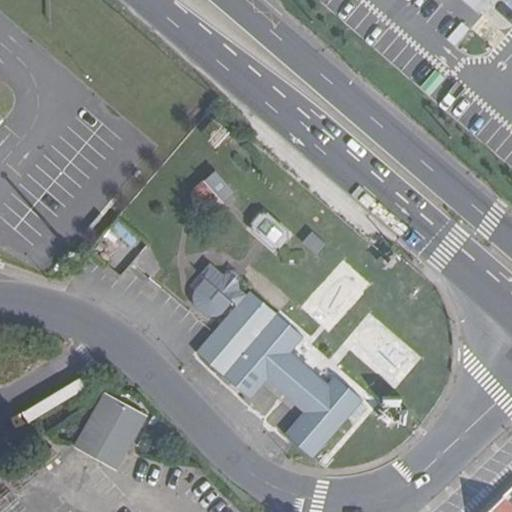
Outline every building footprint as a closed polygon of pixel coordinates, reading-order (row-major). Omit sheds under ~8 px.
[(466,0),(479,11),(488,0),(466,0)] [(222,201),(233,192),(215,169),(204,178),(222,201)] [(250,224),(272,247),(284,235),(263,212),(250,224)] [(199,292),(197,304),(199,311),(206,317),(212,318),(218,317),(224,315),(236,301),(241,305),(249,296),(242,291),(241,283),(233,277),(226,276),(214,266),(204,277),(209,282),(199,292)] [(288,434),(314,458),(363,403),(337,379),(328,388),(290,360),(302,343),(252,293),(249,296),(241,305),(200,351),(252,397),(269,378),(307,412),(288,434)] [(381,334),(378,337),(374,335),(372,336),(369,337),(367,341),(367,343),(369,346),(365,349),(396,381),(412,366),(381,334)] [(72,445),(115,470),(148,413),(105,389),(72,445)] [(8,478),(0,482),(0,501),(16,492),(8,478)] [(511,511),(511,482),(480,511),(511,511)]
